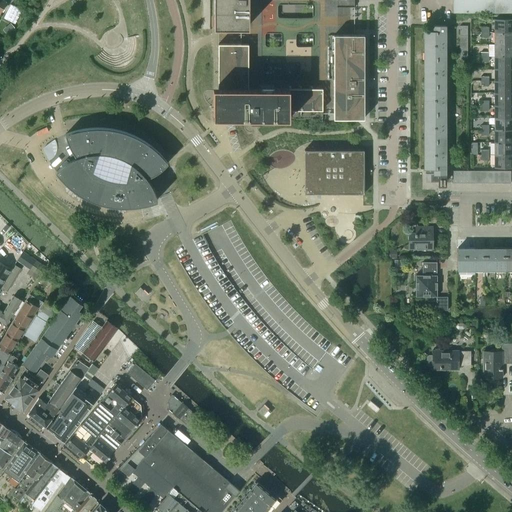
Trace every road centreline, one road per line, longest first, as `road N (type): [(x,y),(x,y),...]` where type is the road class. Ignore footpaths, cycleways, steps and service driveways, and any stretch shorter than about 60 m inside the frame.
road 1 (tertiary): [(511,486),(322,304),(189,132),(141,95)]
road 2 (residential): [(391,185),(391,0)]
road 3 (tertiary): [(0,127),(49,98),(141,95)]
road 4 (residential): [(511,232),(466,233),(466,200),(511,199)]
